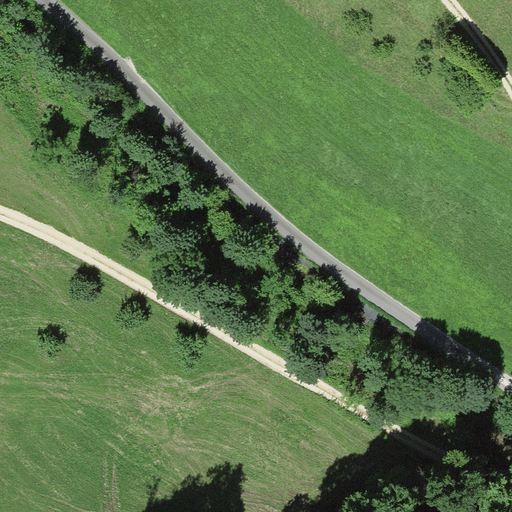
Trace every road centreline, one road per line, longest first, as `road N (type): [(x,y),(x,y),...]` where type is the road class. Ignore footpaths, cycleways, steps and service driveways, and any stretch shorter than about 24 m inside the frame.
road 1 (unclassified): [(511,390),(271,219),(41,0)]
road 2 (track): [(0,214),(136,282),(439,457),(511,475)]
road 3 (track): [(509,97),(480,83),(382,0)]
road 4 (track): [(511,101),(445,0)]
